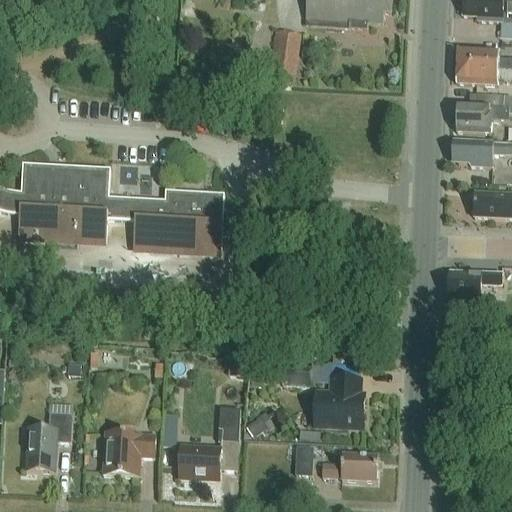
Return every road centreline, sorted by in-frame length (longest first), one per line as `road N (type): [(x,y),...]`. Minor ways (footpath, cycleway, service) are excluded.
road 1 (tertiary): [(416,511),(424,249)]
road 2 (tertiary): [(424,249),(437,0)]
